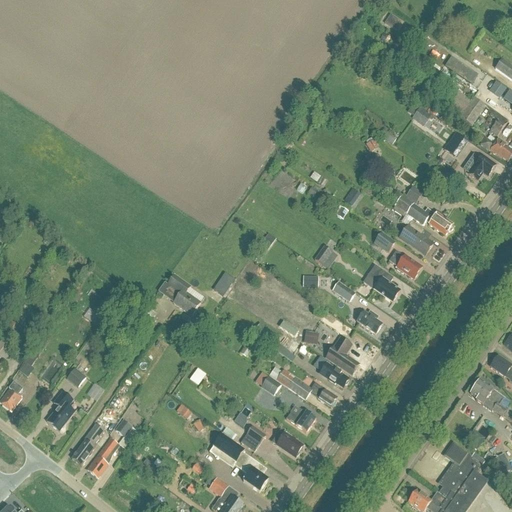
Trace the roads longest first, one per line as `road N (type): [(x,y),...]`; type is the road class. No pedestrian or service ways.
road 1 (secondary): [(286,511),(511,189)]
road 2 (unclassified): [(379,502),(511,308)]
